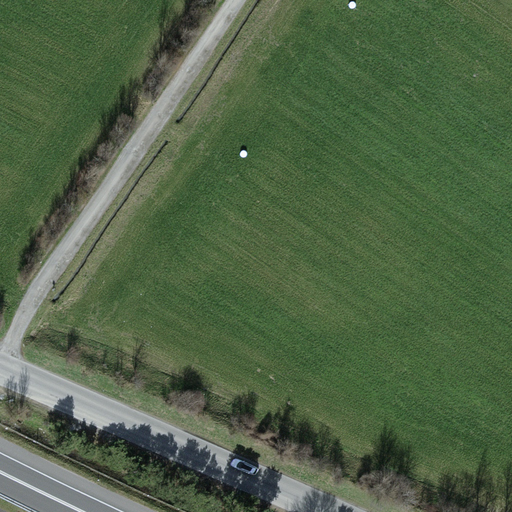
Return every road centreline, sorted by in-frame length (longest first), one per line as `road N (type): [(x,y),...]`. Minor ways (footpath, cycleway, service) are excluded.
road 1 (track): [(238,0),(28,304),(0,361)]
road 2 (unclassified): [(0,369),(331,511)]
